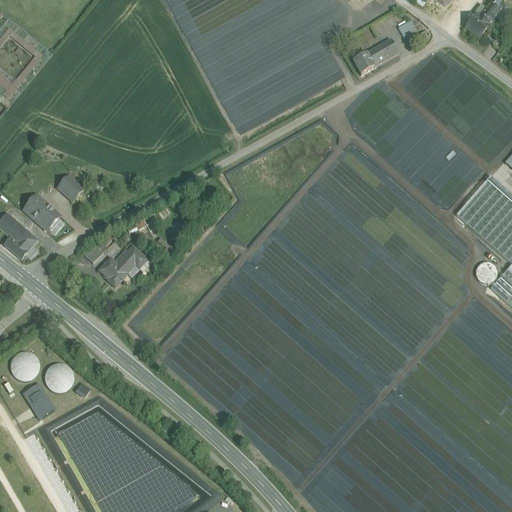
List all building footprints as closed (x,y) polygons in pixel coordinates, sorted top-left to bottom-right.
[(494,0),(493,0),(485,11),(481,7),(474,16),(475,17),(476,16),(490,28),(505,9),(494,0)] [(490,28),(476,16),(475,17),(465,30),(479,42),(490,28)] [(411,23),(398,30),(409,49),(422,42),(411,23)] [(391,42),(366,56),(374,69),(399,55),(391,42)] [(366,56),(353,64),(361,77),(374,70),(374,69),(366,56)] [(0,86),(7,92),(3,97),(8,100),(21,83),(0,67),(0,86)] [(382,123),(356,98),(345,109),(372,134),(382,123)] [(83,191),(68,178),(58,190),(73,203),(83,191)] [(60,218),(37,198),(24,212),(47,232),(49,230),(55,235),(64,226),(58,220),(60,218)] [(32,237),(7,215),(0,223),(0,230),(10,239),(21,249),(32,237)] [(21,249),(10,239),(4,247),(21,262),(28,254),(38,242),(32,237),(21,249)] [(95,248),(83,256),(93,265),(103,255),(95,248)] [(133,249),(117,266),(111,260),(100,272),(109,281),(108,282),(115,289),(127,276),(127,275),(135,267),(139,271),(147,262),(133,249)] [(494,282),(495,265),(478,264),(477,280),(494,282)] [(511,309),(511,282),(503,275),(490,290),(511,309)] [(511,501),(511,495),(459,448),(449,459),(454,463),(454,469),(462,476),(460,476),(461,487),(468,493),(470,493),(478,500),(509,499),(511,501)]
